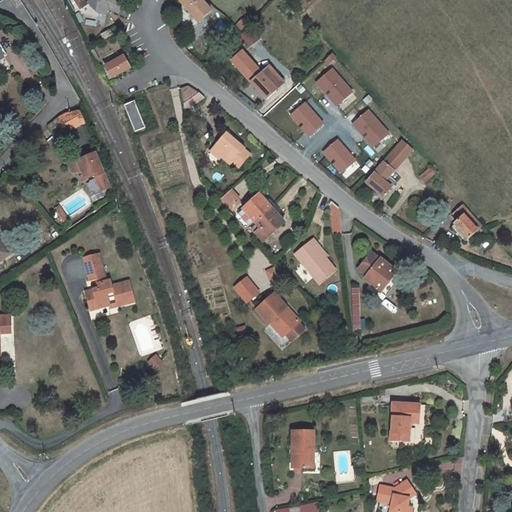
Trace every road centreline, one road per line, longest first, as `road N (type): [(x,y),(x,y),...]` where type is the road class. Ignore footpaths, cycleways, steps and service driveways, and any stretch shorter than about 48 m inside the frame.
road 1 (unclassified): [(152,10),(172,57),(457,282),(480,343)]
road 2 (tertiary): [(36,493),(62,466),(129,429),(249,399)]
road 3 (tertiary): [(249,399),(480,343)]
road 4 (residential): [(0,5),(34,28),(58,80),(59,102),(0,165)]
road 5 (residential): [(480,343),(466,511)]
